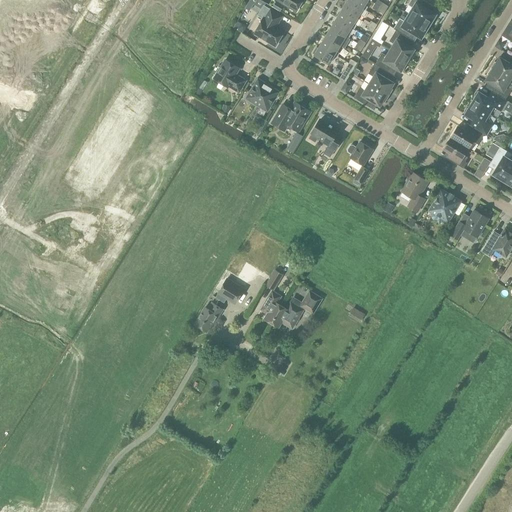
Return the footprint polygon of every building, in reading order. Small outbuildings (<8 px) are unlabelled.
[(201,0),(199,3),(208,10),(215,0),(201,0)] [(277,0),(278,0),(297,12),(304,0),(277,0)] [(358,19),(364,9),(349,0),(343,9),(358,19)] [(364,9),(369,0),(368,0),(348,0),(349,0),(364,9)] [(410,15),(429,27),(436,15),(431,12),(434,7),(423,0),(411,0),(409,5),(414,8),(410,15)] [(352,28),(358,19),(343,9),(337,19),(352,28)] [(276,27),(282,17),(271,11),(265,20),(264,19),(255,34),(276,47),(285,32),(276,27)] [(422,39),(429,27),(410,15),(405,22),(400,19),(394,29),(396,31),(414,42),(417,36),(422,39)] [(347,37),(352,28),(337,19),(332,28),(347,37)] [(130,24),(121,40),(133,48),(144,32),(130,24)] [(511,25),(510,24),(502,37),(511,42),(511,25)] [(341,46),(347,37),(332,28),(326,37),(341,46)] [(410,47),(414,42),(396,31),(390,42),(394,45),(391,51),(408,61),(415,50),(410,47)] [(145,33),(136,48),(141,52),(151,37),(145,33)] [(152,37),(143,54),(148,56),(158,41),(152,37)] [(335,56),(341,46),(326,37),(320,46),(335,56)] [(374,41),(367,53),(374,57),(381,45),(374,41)] [(159,42),(151,57),(155,60),(164,45),(159,42)] [(168,45),(158,61),(167,68),(177,51),(168,45)] [(330,65),(335,56),(320,46),(319,49),(317,48),(313,54),(315,55),(315,56),(313,59),(321,64),(322,61),(330,65)] [(402,73),(408,61),(391,51),(387,57),(383,54),(376,65),(393,76),(397,70),(402,73)] [(491,69),(511,81),(511,78),(511,58),(506,54),(502,59),(500,58),(497,63),(495,62),(491,69)] [(239,93),(246,82),(236,75),(240,69),(226,61),(215,80),(228,88),(229,86),(239,93)] [(347,82),(355,68),(350,64),(341,79),(345,82),(347,82)] [(393,76),(376,65),(375,65),(369,74),(374,78),(370,85),(388,95),(395,84),(390,81),(393,76)] [(506,88),(511,81),(491,69),(487,75),(489,76),(486,81),(488,83),(485,88),(493,93),(509,103),(506,100),(511,91),(506,88)] [(203,73),(199,80),(206,84),(210,77),(203,73)] [(268,112),(279,93),(259,80),(247,99),(268,112)] [(345,82),(341,90),(342,90),(347,93),(352,85),(347,82),(345,82)] [(381,107),(388,95),(370,85),(365,92),(360,89),(354,99),(373,110),(376,105),(381,107)] [(98,86),(87,106),(97,112),(110,94),(98,86)] [(195,87),(192,92),(199,96),(202,91),(195,87)] [(142,89),(134,109),(143,114),(154,95),(142,89)] [(126,91),(117,110),(126,116),(136,97),(126,91)] [(112,93),(101,113),(110,118),(120,98),(112,93)] [(509,103),(493,93),(492,93),(491,93),(494,95),(491,100),(479,93),(478,93),(476,93),(475,94),(475,96),(475,97),(475,98),(472,104),(492,116),(493,114),(495,115),(498,110),(501,111),(505,110),(509,103)] [(311,112),(296,103),(292,110),(283,105),(272,124),(285,132),(289,126),(299,133),(311,112)] [(223,104),(222,111),(228,113),(229,113),(230,106),(223,104)] [(489,121),(492,116),(472,104),(469,109),(467,109),(466,110),(465,111),(465,112),(465,114),(476,122),(473,127),(470,126),(485,135),(488,136),(492,130),(491,123),(489,121)] [(254,126),(252,130),(259,134),(267,121),(261,117),(260,117),(254,126)] [(333,128),(321,120),(310,139),(315,142),(318,138),(323,140),(322,142),(329,146),(324,154),(331,158),(343,138),(337,134),(340,130),(334,126),(333,128)] [(485,135),(470,126),(467,124),(463,130),(458,127),(451,138),(469,149),(474,142),(479,145),(485,135)] [(463,161),(469,149),(451,138),(444,150),(451,154),(447,159),(464,169),(468,164),(463,161)] [(364,166),(374,150),(361,143),(351,158),(364,166)] [(506,182),(511,171),(511,161),(510,160),(511,156),(511,154),(501,148),(490,166),(496,170),(494,175),(495,176),(494,177),(501,181),(502,180),(506,182)] [(362,183),(370,171),(363,166),(355,179),(362,183)] [(479,168),(475,174),(480,178),(484,172),(479,168)] [(418,213),(425,200),(420,197),(429,182),(413,173),(402,192),(414,199),(409,207),(418,213)] [(459,214),(465,204),(442,191),(430,211),(449,223),(455,212),(459,214)] [(106,201),(100,211),(123,225),(129,214),(106,201)] [(391,213),(394,205),(386,202),(383,210),(391,213)] [(489,219),(475,211),(471,217),(466,214),(452,237),(450,236),(446,242),(451,245),(455,239),(458,240),(465,230),(478,238),(489,219)] [(511,249),(511,233),(506,229),(502,236),(495,232),(482,252),(491,258),(495,251),(507,258),(511,249)] [(101,258),(107,261),(112,251),(108,249),(114,236),(104,231),(89,261),(97,266),(101,258)] [(53,255),(46,275),(70,283),(75,268),(69,266),(70,261),(53,255)] [(72,292),(85,295),(91,274),(78,270),(72,292)] [(274,290),(283,276),(276,271),(267,286),(274,290)] [(238,302),(246,289),(228,277),(219,290),(238,302)] [(272,324),(282,307),(278,304),(282,297),(273,292),(262,310),(268,314),(265,319),(272,324)] [(321,299),(310,292),(301,307),(312,313),(321,299)] [(223,310),(213,303),(209,309),(206,308),(196,324),(207,332),(214,322),(215,323),(223,310)] [(282,307),(272,324),(279,328),(282,323),(289,327),(300,308),(291,303),(287,310),(282,307)] [(354,307),(349,316),(360,323),(365,314),(354,307)] [(511,475),(511,463),(505,461),(501,472),(511,475)] [(498,511),(505,498),(492,490),(484,504),(486,505),(482,511),(498,511)]
